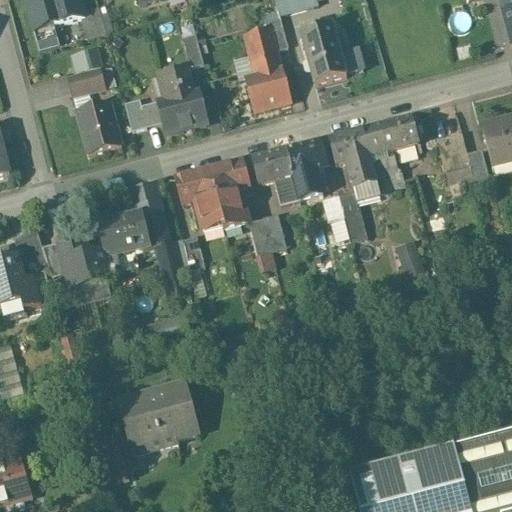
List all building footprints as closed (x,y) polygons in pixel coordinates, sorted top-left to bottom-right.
[(78,0),(43,0),(47,12),(52,30),(54,30),(81,22),(84,21),(83,16),(78,0)] [(315,0),(274,0),(279,19),(318,8),(315,0)] [(511,0),(499,0),(511,46),(511,0)] [(98,11),(83,16),(84,21),(81,22),(87,43),(106,38),(98,11)] [(52,30),(47,12),(29,17),(40,56),(60,51),(54,30),(52,30)] [(333,29),(301,38),(314,88),(347,80),(333,29)] [(256,37),(246,40),(249,53),(260,50),(256,37)] [(203,68),(195,39),(183,42),(191,72),(203,68)] [(260,50),(249,53),(256,81),(281,74),(274,46),(260,50)] [(97,52),(81,57),(86,74),(101,70),(97,52)] [(111,71),(100,74),(105,92),(116,90),(111,71)] [(187,72),(158,79),(159,81),(165,104),(158,106),(162,123),(163,127),(166,138),(207,127),(199,95),(193,96),(187,72)] [(100,74),(67,83),(72,101),(73,101),(77,115),(85,113),(81,99),(105,92),(100,74)] [(256,81),(246,83),(254,115),(290,105),(282,74),(281,74),(256,81)] [(140,104),(125,108),(132,135),(163,127),(162,123),(146,127),(141,110),(140,104)] [(77,115),(76,115),(88,158),(121,150),(109,106),(85,113),(77,115)] [(158,106),(141,110),(146,127),(162,123),(158,106)] [(412,119),(362,132),(375,181),(398,176),(394,161),(386,163),(384,156),(419,147),(412,119)] [(511,124),(482,132),(492,171),(511,165),(511,124)] [(362,132),(328,141),(335,169),(346,166),(353,192),(376,186),(375,181),(362,132)] [(320,143),(285,152),(299,204),(322,198),(316,174),(327,171),(320,143)] [(0,144),(0,180),(9,178),(0,144)] [(285,152),(251,161),(258,189),(274,185),(280,209),(299,204),(285,152)] [(481,153),(467,157),(475,187),(489,184),(481,153)] [(243,163),(209,172),(216,200),(233,195),(250,191),(243,163)] [(209,172),(175,181),(182,208),(195,205),(216,200),(209,172)] [(398,176),(375,181),(376,186),(378,194),(404,187),(401,176),(398,176)] [(240,219),(233,195),(216,200),(222,223),(240,219)] [(355,195),(339,199),(345,224),(362,220),(355,195)] [(216,200),(195,205),(201,229),(222,223),(216,200)] [(142,217),(97,228),(104,257),(106,263),(107,263),(130,258),(151,252),(142,217)] [(286,253),(277,219),(263,223),(272,257),(286,253)] [(362,220),(345,224),(351,246),(367,242),(362,220)] [(263,223),(249,227),(258,261),(272,257),(263,223)] [(38,235),(15,242),(19,259),(21,259),(25,276),(47,269),(42,252),(38,235)] [(197,240),(182,244),(190,274),(205,270),(197,240)] [(58,249),(59,250),(66,278),(70,294),(69,295),(70,297),(113,287),(112,284),(111,280),(107,263),(106,263),(104,257),(102,257),(102,258),(88,261),(87,253),(86,253),(83,243),(84,243),(84,241),(82,242),(60,247),(58,247),(58,248),(58,249)] [(173,246),(156,250),(169,304),(186,299),(173,246)] [(58,248),(42,252),(47,269),(48,269),(52,281),(66,278),(59,250),(58,249),(58,248)] [(416,256),(401,261),(407,280),(415,277),(422,275),(423,274),(416,256)] [(130,258),(107,263),(111,280),(113,279),(113,281),(117,280),(117,279),(134,275),(130,258)] [(19,259),(4,263),(4,262),(0,263),(0,309),(1,313),(23,307),(25,315),(42,310),(35,283),(28,285),(25,276),(21,259),(19,259)] [(422,275),(415,277),(417,285),(425,282),(422,275)] [(182,318),(150,325),(154,344),(186,338),(182,318)] [(16,347),(0,349),(0,399),(24,396),(16,347)] [(97,376),(118,371),(114,353),(93,358),(97,376)] [(183,389),(120,405),(130,442),(173,431),(176,442),(177,442),(196,437),(183,389)] [(173,431),(130,442),(135,459),(177,447),(177,442),(176,442),(173,431)] [(511,511),(511,433),(350,476),(360,511),(511,511)] [(117,439),(90,446),(105,493),(129,486),(117,439)] [(19,461),(0,466),(0,509),(31,501),(19,461)]
